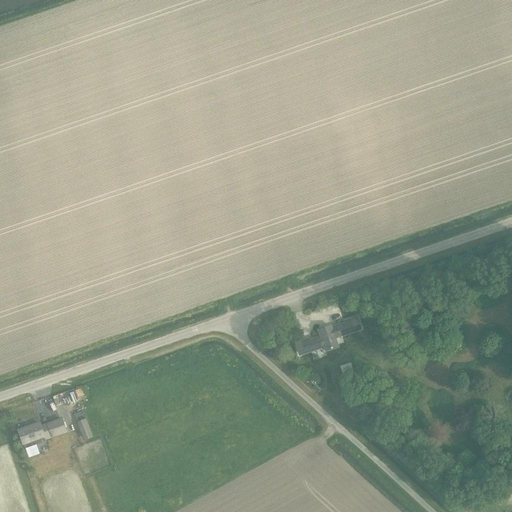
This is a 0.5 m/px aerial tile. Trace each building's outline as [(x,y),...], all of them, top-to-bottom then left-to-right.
[(300,341),(295,343),(297,349),(303,348),(305,353),(324,347),(325,350),(337,346),(334,338),(354,331),(361,329),(356,316),(350,319),(345,320),(346,322),(331,327),(330,325),(318,329),(320,336),(309,340),(308,338),(300,341)] [(82,412),(74,415),(77,422),(85,419),(82,412)] [(66,431),(61,419),(47,424),(52,436),(66,431)] [(84,440),(92,437),(85,419),(77,422),(84,439),(84,440)] [(18,431),(24,447),(26,448),(45,441),(44,439),(52,436),(47,424),(40,426),(39,423),(18,431)] [(511,511),(511,500),(487,509),(487,511),(511,511)]
